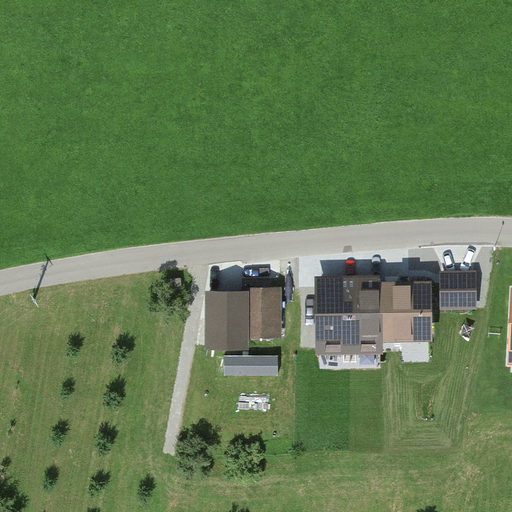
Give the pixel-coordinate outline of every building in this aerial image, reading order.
[(477,272),(440,273),(441,311),(477,311),(477,272)] [(183,278),(170,279),(171,289),(184,288),(183,278)] [(401,279),(318,280),(319,341),(432,340),(432,286),(401,286),(401,279)] [(289,336),(288,292),(252,292),(253,337),(289,336)] [(246,293),(205,293),(205,344),(245,345),(246,293)] [(278,349),(225,351),(226,375),(278,374),(278,349)]
